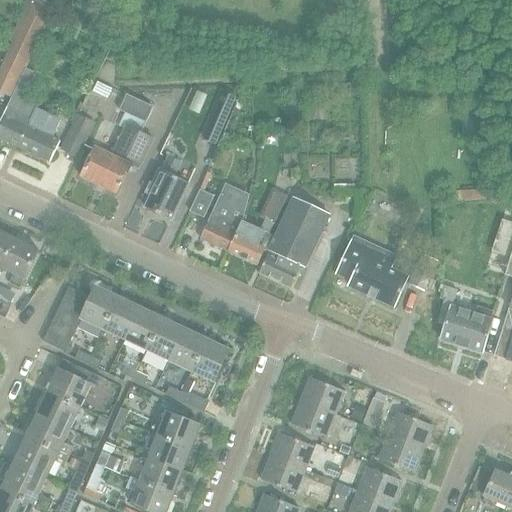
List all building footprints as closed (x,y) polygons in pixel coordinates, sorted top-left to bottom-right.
[(0,73),(0,92),(8,97),(16,81),(51,10),(35,2),(0,73)] [(222,90),(202,139),(215,144),(235,96),(222,90)] [(126,95),(119,111),(125,114),(125,113),(146,123),(153,108),(126,95)] [(9,104),(0,123),(0,138),(50,163),(60,142),(50,137),(53,136),(60,121),(48,115),(45,122),(9,104)] [(81,177),(117,194),(130,166),(139,170),(153,140),(140,134),(146,123),(125,113),(125,114),(118,127),(124,130),(112,156),(95,147),(81,177)] [(187,142),(198,118),(187,113),(176,137),(187,142)] [(95,124),(77,115),(61,149),(78,157),(95,124)] [(157,183),(145,208),(171,220),(188,184),(173,177),(180,163),(169,157),(162,172),(159,170),(153,182),(157,183)] [(456,187),(490,185),(489,175),(455,177),(456,187)] [(210,217),(200,239),(228,252),(240,226),(242,222),(244,213),(245,208),(248,196),(226,185),(220,196),(210,217)] [(273,188),(259,216),(274,224),(288,196),(273,188)] [(200,191),(190,212),(204,218),(213,197),(200,191)] [(291,288),(302,266),(305,267),(329,216),(292,199),(275,237),(269,234),(267,238),(273,241),(262,267),(259,273),(291,288)] [(242,222),(240,226),(228,252),(262,267),(273,241),(267,238),(269,234),(242,222)] [(0,268),(0,269),(15,239),(0,231),(0,268)] [(393,308),(408,277),(391,269),(397,257),(354,237),(348,249),(336,275),(352,282),(350,287),(393,308)] [(15,239),(0,269),(13,275),(9,284),(20,289),(24,280),(38,250),(15,239)] [(511,277),(511,300),(494,356),(508,360),(507,361),(511,362),(511,255),(505,276),(511,277)] [(425,292),(438,263),(421,256),(408,285),(425,292)] [(482,353),(492,320),(453,307),(458,291),(441,286),(439,292),(442,293),(440,299),(444,300),(440,312),(444,314),(442,321),(447,323),(441,340),(482,353)] [(90,298),(68,287),(63,299),(85,309),(90,298)] [(85,309),(80,319),(102,330),(117,297),(96,287),(90,298),(85,309)] [(27,297),(18,309),(21,312),(30,299),(27,297)] [(117,297),(102,330),(125,340),(140,308),(117,297)] [(80,320),(80,319),(85,309),(63,299),(58,309),(80,320)] [(0,301),(0,316),(4,319),(10,306),(0,301)] [(125,340),(147,351),(162,319),(140,308),(125,340)] [(75,331),(80,320),(58,309),(53,320),(75,331)] [(147,351),(169,362),(184,329),(162,319),(147,351)] [(53,320),(47,331),(70,342),(75,331),(53,320)] [(169,362),(190,372),(206,339),(184,329),(169,362)] [(64,353),(70,342),(47,331),(42,342),(64,353)] [(206,339),(190,372),(214,383),(229,350),(206,339)] [(86,363),(90,355),(79,349),(75,358),(86,363)] [(90,355),(86,363),(97,368),(101,360),(90,355)] [(133,380),(137,371),(126,366),(122,375),(133,380)] [(80,369),(76,378),(59,370),(48,392),(80,407),(90,386),(96,389),(101,379),(80,369)] [(137,371),(133,380),(144,385),(148,376),(137,371)] [(336,415),(345,392),(310,378),(301,401),(336,415)] [(177,400),(181,391),(170,386),(166,395),(177,400)] [(181,391),(177,400),(204,412),(209,401),(189,392),(188,394),(181,391)] [(48,392),(37,414),(69,430),(80,407),(48,392)] [(164,401),(159,411),(166,414),(166,413),(182,419),(185,411),(164,401)] [(301,401),(292,425),(327,439),(336,415),(301,401)] [(115,419),(123,423),(128,412),(120,408),(115,419)] [(354,411),(351,418),(360,422),(363,415),(354,411)] [(166,414),(157,437),(191,450),(200,426),(182,419),(166,413),(166,414)] [(397,413),(388,436),(424,450),(433,426),(397,413)] [(37,414),(27,436),(69,456),(73,446),(63,442),(69,430),(37,414)] [(367,414),(362,424),(374,429),(379,418),(367,414)] [(108,420),(99,417),(94,428),(103,432),(108,420)] [(123,423),(115,419),(110,431),(118,434),(123,423)] [(279,434),(270,457),(306,471),(315,448),(279,434)] [(14,463),(46,479),(55,460),(64,465),(69,456),(27,436),(14,463)] [(379,459),(414,473),(424,450),(388,436),(379,459)] [(157,437),(149,459),(182,472),(191,450),(157,437)] [(342,445),(340,452),(348,455),(351,448),(342,445)] [(80,462),(88,466),(93,454),(85,451),(80,462)] [(100,453),(95,464),(104,468),(119,474),(124,463),(109,456),(100,453)] [(297,494),(306,471),(270,457),(260,480),(297,494)] [(149,459),(140,482),(173,495),(182,472),(149,459)] [(88,466),(80,462),(75,473),(83,477),(88,466)] [(46,511),(52,500),(39,494),(46,479),(14,463),(1,490),(33,506),(46,511)] [(104,468),(95,464),(86,486),(97,490),(101,480),(99,479),(104,468)] [(331,466),(326,478),(336,482),(341,470),(331,466)] [(367,468),(358,492),(392,505),(402,482),(367,468)] [(483,497),(507,507),(511,495),(511,477),(495,470),(483,497)] [(166,511),(173,495),(140,482),(130,478),(125,488),(136,492),(131,505),(150,511),(166,511)] [(338,484),(334,493),(345,497),(349,488),(338,484)] [(86,486),(82,495),(97,502),(102,492),(97,490),(86,486)] [(0,511),(30,511),(33,506),(1,490),(0,492),(0,511)] [(389,511),(392,505),(358,492),(349,511),(389,511)] [(263,495),(256,511),(298,511),(299,509),(263,495)]
